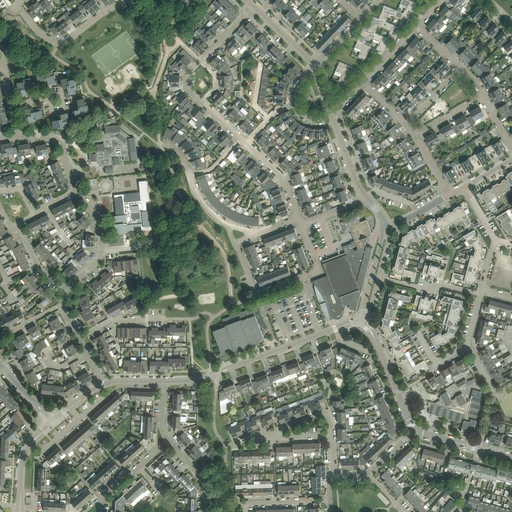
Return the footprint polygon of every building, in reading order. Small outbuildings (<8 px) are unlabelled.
[(43,3),(47,8),(52,4),(50,2),(52,0),(51,0),(44,0),(45,1),(43,3)] [(84,11),(86,9),(89,13),(94,9),(89,2),(88,2),(87,0),(80,6),(84,11)] [(97,0),(90,0),(91,1),(89,2),(94,9),(99,6),(95,2),(97,0)] [(215,0),(212,3),(218,9),(227,0),(226,0),(215,0)] [(227,0),(218,9),(219,9),(223,13),(225,10),(231,4),(227,0)] [(283,1),(284,0),(276,0),(272,5),(276,8),(282,2),(283,1)] [(283,8),(286,10),(290,5),(292,4),(288,1),(287,0),(284,0),(283,1),(282,2),(276,8),(280,12),(283,8)] [(321,6),(323,8),(330,1),(329,0),(322,0),(322,1),(320,0),(318,0),(314,5),(317,8),(318,8),(321,6)] [(365,4),(360,0),(351,0),(350,1),(355,7),(357,4),(361,8),(365,4)] [(398,9),(397,11),(410,16),(416,2),(416,3),(409,0),(401,0),(401,3),(408,6),(406,11),(404,10),(403,13),(400,12),(401,10),(399,9),(398,9)] [(464,6),(456,0),(452,0),(451,2),(455,6),(453,8),(459,14),(461,12),(461,11),(463,9),(462,8),(464,6)] [(47,8),(43,3),(40,5),(37,1),(33,4),(38,11),(40,10),(42,12),(47,8)] [(330,1),(323,8),(325,10),(323,12),(327,16),(332,10),(330,8),(335,3),(332,1),(331,2),(330,1)] [(33,19),(35,21),(36,21),(39,19),(39,18),(37,16),(38,15),(36,13),(38,11),(33,4),(28,8),(31,12),(29,14),(33,19)] [(235,8),(231,4),(225,10),(223,13),(226,16),(227,16),(235,8)] [(296,11),(293,8),(290,5),(286,10),(288,12),(284,16),(288,20),(296,11)] [(397,11),(393,9),(385,5),(380,16),(379,19),(386,22),(386,21),(387,19),(386,18),(388,13),(395,16),(397,11)] [(81,13),(84,11),(80,6),(75,10),(77,12),(74,13),(80,20),(85,17),(81,13)] [(447,6),(443,10),(451,18),(453,20),(457,16),(459,14),(453,8),(451,10),(447,6)] [(235,8),(227,16),(231,19),(230,20),(232,23),(237,17),(235,15),(239,11),(235,8)] [(478,22),(481,19),(478,17),(482,12),(478,9),(471,16),(475,20),(474,21),(476,23),(478,22)] [(451,18),(443,10),(439,14),(441,16),(439,18),(443,22),(445,24),(449,20),(451,18)] [(296,24),(302,17),(303,16),(301,14),(299,15),(296,12),(296,11),(288,20),(292,23),(294,22),(296,24)] [(405,30),(405,29),(410,16),(397,11),(395,16),(402,19),(400,24),(399,23),(398,26),(398,27),(400,27),(400,28),(401,28),(405,30)] [(75,24),(80,20),(74,13),(72,15),(71,13),(66,17),(70,22),(72,20),(75,24)] [(339,15),(348,24),(351,20),(345,14),(343,16),(340,14),(339,15)] [(348,24),(339,15),(339,16),(337,17),(340,19),(337,22),(344,28),(348,24)] [(374,16),(369,27),(368,30),(375,33),(377,30),(375,29),(377,24),(385,27),(387,22),(386,22),(379,19),(374,17),(374,16)] [(483,17),(481,19),(478,22),(483,28),(480,31),(483,33),(489,27),(487,24),(491,20),(487,16),(485,18),(483,17)] [(67,24),(70,22),(66,17),(61,21),(63,23),(60,24),(66,31),(71,28),(67,24)] [(309,23),(302,17),(296,24),(298,26),(296,28),(300,31),(309,23)] [(437,20),(435,18),(431,22),(439,30),(445,24),(443,22),(439,18),(437,20)] [(334,25),(340,32),(344,28),(337,22),(335,19),(334,21),(336,23),(334,25)] [(245,35),(248,31),(254,26),(250,22),(247,24),(245,22),(240,28),(242,30),(242,32),(245,35)] [(389,39),(391,40),(394,41),(400,28),(400,27),(398,27),(396,26),(393,25),(392,24),(387,22),(385,27),(392,30),(389,35),(388,35),(387,38),(389,39)] [(429,28),(427,30),(433,36),(439,30),(431,22),(427,26),(429,28)] [(208,25),(206,27),(215,36),(219,32),(217,31),(219,28),(215,25),(213,23),(210,27),(208,25)] [(313,25),(313,26),(309,23),(300,31),(304,35),(308,31),(310,33),(316,27),(313,25)] [(57,24),(52,28),(50,29),(54,35),(58,31),(61,35),(66,31),(60,24),(58,26),(57,24)] [(497,34),(495,32),(499,28),(495,24),(488,32),(490,34),(489,35),(493,39),(497,34)] [(328,27),(336,35),(340,32),(334,25),(331,28),(329,26),(328,27)] [(245,35),(247,36),(251,40),(256,35),(254,33),(258,29),(254,26),(248,31),(245,35)] [(215,36),(206,27),(203,30),(200,34),(205,38),(207,36),(211,40),(215,36)] [(326,33),(333,39),(336,35),(328,27),(326,29),(328,31),(326,33)] [(363,28),(359,38),(357,41),(365,44),(366,41),(365,41),(367,36),(374,39),(376,33),(375,33),(368,30),(363,28),(363,27),(363,28)] [(451,48),(457,41),(456,40),(457,38),(454,36),(456,34),(454,32),(448,38),(450,40),(446,44),(448,46),(449,46),(451,48)] [(496,44),(500,48),(505,42),(503,40),(507,36),(503,32),(496,39),(498,42),(496,44)] [(254,42),(258,45),(261,43),(260,43),(266,37),(262,33),(258,37),(256,35),(251,40),(251,41),(253,43),(254,42)] [(329,43),(333,39),(326,33),(324,36),(322,33),(320,35),(322,37),(329,43)] [(378,46),(376,49),(383,52),(389,39),(387,38),(381,35),(376,33),(374,39),(381,42),(379,46),(378,46)] [(200,34),(197,37),(194,40),(203,49),(207,45),(203,40),(205,38),(200,34)] [(260,43),(261,43),(258,45),(262,49),(260,51),(261,51),(263,53),(268,47),(266,45),(270,41),(266,37),(260,43)] [(316,39),(325,47),(329,43),(322,37),(320,40),(318,37),(316,39)] [(417,37),(413,41),(422,49),(428,43),(423,39),(421,41),(417,37)] [(230,42),(236,49),(239,52),(242,49),(242,48),(245,46),(240,41),(238,43),(234,39),(230,42)] [(325,47),(316,39),(315,40),(317,43),(315,45),(321,51),(325,47)] [(203,49),(194,40),(195,41),(193,43),(189,47),(193,50),(195,48),(199,53),(203,49)] [(452,50),(454,52),(459,47),(461,49),(465,45),(463,42),(460,40),(458,42),(457,41),(451,48),(453,50),(452,50)] [(365,60),(370,47),(371,47),(365,44),(357,41),(355,46),(362,49),(360,54),(359,54),(358,57),(365,60)] [(411,51),(414,54),(416,51),(415,51),(417,49),(420,51),(422,49),(413,41),(409,45),(413,49),(411,51)] [(230,42),(226,46),(231,51),(229,52),(231,54),(236,49),(230,42)] [(271,57),(273,55),(278,49),(274,45),(270,49),(268,47),(263,53),(265,55),(267,54),(271,57)] [(464,59),(473,49),(469,46),(468,47),(465,45),(461,49),(463,51),(459,55),(461,57),(462,57),(464,59)] [(182,55),(183,57),(181,59),(188,65),(191,61),(186,56),(189,53),(184,49),(181,52),(183,54),(182,55)] [(278,49),(273,55),(271,57),(270,57),(274,61),(277,59),(282,53),(278,49)] [(401,53),(407,59),(411,55),(405,49),(401,53)] [(471,59),(473,61),(479,55),(473,49),(464,59),(465,61),(467,63),(471,59)] [(401,61),(399,63),(402,66),(404,64),(404,63),(405,61),(408,64),(410,62),(407,59),(401,53),(398,57),(401,61)] [(210,63),(214,67),(221,60),(215,54),(213,55),(215,57),(210,63)] [(414,54),(412,56),(419,63),(421,60),(414,54)] [(480,54),(479,55),(473,61),(475,63),(472,67),(474,69),(476,70),(482,64),(481,63),(481,62),(479,60),(480,58),(482,57),(480,54)] [(214,67),(218,71),(222,67),(222,66),(224,68),(225,71),(230,68),(229,65),(225,56),(221,60),(214,67)] [(188,65),(181,59),(179,58),(177,61),(173,64),(174,65),(176,67),(179,64),(184,69),(187,66),(188,65)] [(443,58),(439,62),(437,64),(446,73),(450,69),(446,65),(448,63),(443,58)] [(346,84),(352,70),(351,70),(345,67),(346,64),(348,65),(340,61),(336,70),(343,73),(341,78),(340,78),(339,81),(346,84)] [(394,62),(390,66),(398,74),(400,72),(397,69),(399,67),(400,68),(402,66),(399,63),(397,65),(394,62)] [(431,70),(436,75),(438,73),(443,77),(446,73),(437,64),(435,66),(431,70)] [(483,71),(485,73),(490,69),(488,66),(487,67),(484,65),(482,64),(476,70),(478,72),(477,73),(479,75),(483,71)] [(288,69),(296,76),(295,76),(297,74),(297,75),(300,72),(295,65),(295,66),(291,68),(290,67),(288,69)] [(390,66),(386,70),(390,73),(388,76),(392,80),(394,78),(396,75),(398,74),(390,66)] [(47,83),(48,84),(54,82),(53,75),(51,75),(50,69),(43,70),(43,72),(37,74),(38,81),(34,82),(35,84),(45,82),(45,84),(47,83)] [(288,69),(289,70),(286,74),(285,73),(284,75),(292,81),(292,80),(293,78),(293,79),(296,76),(288,69)] [(485,83),(493,78),(492,77),(493,76),(494,75),(492,72),(490,69),(485,73),(486,76),(482,78),(483,81),(484,81),(485,83)] [(428,79),(435,85),(439,81),(434,77),(436,75),(431,70),(429,72),(425,76),(428,79)] [(226,73),(226,75),(221,75),(221,81),(230,81),(234,81),(234,75),(232,71),(226,73)] [(169,72),(169,76),(171,76),(171,81),(180,81),(180,75),(173,76),(173,72),(169,72)] [(382,74),(378,78),(386,86),(389,82),(392,84),(394,82),(388,76),(386,78),(382,74)] [(290,84),(292,81),(284,75),(285,76),(282,80),(281,79),(280,82),(289,86),(289,85),(290,83),(290,84)] [(492,85),(494,88),(499,84),(498,82),(495,77),(493,78),(485,83),(486,85),(487,88),(492,85)] [(31,85),(30,78),(23,79),(23,81),(17,83),(18,90),(20,90),(21,96),(29,95),(29,98),(32,97),(30,88),(31,87),(31,85)] [(68,94),(75,93),(74,86),(76,86),(75,79),(68,80),(68,78),(60,79),(62,86),(63,89),(64,88),(66,98),(69,98),(68,94)] [(384,87),(386,86),(378,78),(374,82),(377,85),(375,87),(378,90),(382,85),(384,87)] [(424,87),(426,85),(431,89),(435,85),(428,79),(426,81),(423,78),(419,82),(424,87)] [(169,86),(169,90),(167,90),(167,96),(174,93),(173,90),(173,86),(180,86),(180,81),(171,81),(171,86),(169,86)] [(221,81),(221,86),(222,86),(225,86),(226,86),(227,88),(225,91),(231,94),(232,91),(230,90),(230,88),(232,88),(235,88),(234,81),(230,81),(221,81)] [(289,86),(280,82),(281,83),(280,87),(278,87),(278,89),(288,91),(287,91),(287,89),(288,89),(289,86)] [(424,87),(419,82),(413,89),(423,98),(427,94),(422,89),(424,87)] [(494,98),(502,93),(503,92),(501,87),(499,84),(494,88),(495,90),(490,93),(492,96),(492,95),(494,98)] [(423,98),(413,89),(411,91),(410,93),(408,95),(413,99),(415,97),(419,102),(423,98)] [(226,98),(223,95),(219,91),(215,95),(222,102),(226,98)] [(361,96),(369,105),(371,103),(368,101),(371,98),(364,92),(361,96)] [(176,101),(179,104),(187,97),(186,96),(183,93),(178,98),(176,96),(172,100),(174,103),(176,101)] [(501,100),(502,102),(508,99),(506,96),(505,97),(503,94),(502,94),(502,93),(494,98),(495,100),(494,100),(496,103),(501,100)] [(215,95),(211,99),(220,108),(221,108),(224,104),(222,102),(215,95)] [(404,103),(411,110),(415,106),(411,102),(413,99),(408,95),(405,97),(402,101),(404,103)] [(361,96),(357,100),(363,106),(365,104),(368,106),(369,105),(361,96)] [(75,117),(82,115),(82,113),(89,112),(88,107),(87,105),(85,105),(84,98),(77,100),(76,97),(73,97),(75,107),(74,107),(74,110),(75,117)] [(187,97),(179,104),(178,106),(184,112),(188,107),(186,105),(191,101),(187,97)] [(500,110),(501,113),(509,108),(508,106),(509,106),(507,103),(511,101),(509,98),(508,99),(502,102),(504,105),(498,108),(499,111),(500,110)] [(353,104),(359,110),(362,108),(364,110),(366,109),(363,106),(357,100),(353,104)] [(400,103),(396,107),(401,112),(403,110),(407,114),(411,110),(404,103),(402,105),(400,103)] [(232,119),(240,110),(234,104),(232,107),(230,109),(232,111),(228,115),(232,119)] [(353,104),(349,108),(358,117),(360,115),(357,113),(359,110),(353,104)] [(192,111),(190,109),(185,113),(192,119),(201,110),(200,109),(197,106),(192,111)] [(489,116),(485,109),(482,111),(480,106),(477,108),(475,110),(480,118),(479,118),(481,121),(489,116)] [(40,111),(43,110),(43,107),(33,109),(33,108),(30,108),(23,109),(25,116),(27,116),(28,123),(35,121),(35,119),(41,118),(40,111)] [(358,117),(349,108),(345,112),(352,118),(354,116),(357,118),(358,117)] [(509,108),(501,113),(503,115),(502,115),(504,118),(508,115),(510,118),(511,116),(511,108),(510,110),(509,108)] [(201,110),(192,119),(196,123),(195,125),(197,127),(203,121),(200,118),(204,113),(201,110)] [(246,115),(240,110),(232,119),(235,122),(240,118),(242,120),(246,115)] [(372,117),(378,123),(387,114),(383,110),(379,114),(377,112),(372,117)] [(472,110),(470,112),(473,117),(470,118),(473,124),(476,122),(475,121),(479,119),(478,118),(479,118),(480,118),(475,110),(473,111),(472,110)] [(289,111),(281,115),(282,117),(281,117),(284,122),(285,122),(285,121),(293,116),(291,113),(290,113),(289,111)] [(67,113),(60,114),(60,115),(58,115),(58,117),(46,119),(47,121),(52,121),(53,128),(60,126),(60,128),(67,127),(66,120),(68,120),(67,113)] [(391,118),(387,114),(378,123),(382,127),(381,128),(383,130),(389,126),(386,123),(391,118)] [(239,126),(243,130),(252,121),(246,115),(242,120),(244,122),(239,126)] [(460,118),(467,129),(467,130),(472,127),(474,131),(477,129),(473,124),(470,118),(468,120),(465,115),(462,116),(463,117),(460,118)] [(285,122),(286,123),(285,125),(288,128),(297,120),(294,117),(293,118),(292,116),(293,116),(285,121),(285,122)] [(458,119),(455,120),(458,125),(456,127),(459,132),(461,131),(462,132),(467,129),(460,118),(458,119)] [(206,124),(203,121),(197,127),(200,129),(204,125),(208,129),(214,123),(214,122),(213,122),(210,119),(206,124)] [(295,132),(296,131),(301,124),(298,122),(296,121),(297,120),(288,128),(290,130),(295,133),(295,132)] [(258,126),(254,123),(252,121),(243,130),(247,134),(250,130),(252,132),(258,126)] [(215,123),(214,123),(208,129),(207,130),(209,132),(210,135),(213,138),(216,134),(213,131),(218,126),(215,123)] [(448,125),(446,127),(450,135),(455,132),(456,134),(459,132),(456,127),(453,128),(450,123),(448,125)] [(296,131),(295,132),(298,133),(299,132),(303,134),(306,127),(306,126),(303,125),(301,124),(296,131)] [(388,130),(391,135),(399,129),(395,124),(390,128),(389,126),(383,130),(385,133),(388,130)] [(105,168),(105,174),(110,173),(113,173),(113,168),(115,164),(120,164),(119,157),(121,157),(121,155),(123,155),(124,161),(137,159),(134,137),(131,138),(120,128),(119,125),(105,127),(105,131),(101,131),(102,138),(103,138),(103,141),(103,144),(96,145),(96,146),(91,154),(89,154),(90,161),(95,161),(105,168)] [(171,137),(174,139),(178,133),(180,130),(174,126),(172,130),(167,128),(164,137),(168,139),(169,136),(171,137)] [(306,127),(303,134),(302,135),(305,136),(305,135),(310,136),(310,138),(312,128),(308,127),(308,128),(306,127)] [(449,136),(450,135),(446,127),(443,128),(441,129),(443,134),(441,135),(444,141),(447,139),(446,138),(449,136)] [(392,145),(394,144),(399,139),(397,137),(402,133),(399,129),(391,135),(386,138),(392,145)] [(260,138),(257,142),(261,145),(270,136),(267,134),(264,130),(258,136),(260,138)] [(361,137),(362,139),(368,137),(367,134),(365,130),(362,131),(354,134),(356,139),(361,137)] [(221,142),(222,142),(228,136),(227,135),(224,132),(219,137),(216,134),(213,138),(220,144),(221,142)] [(433,134),(431,135),(436,143),(437,142),(438,144),(441,142),(444,141),(441,135),(438,137),(436,132),(433,133),(433,134)] [(182,136),(178,133),(174,139),(172,141),(176,144),(178,141),(180,143),(182,145),(187,140),(189,137),(184,133),(182,136)] [(434,144),(436,143),(431,135),(429,137),(428,136),(426,138),(429,142),(426,144),(430,151),(433,149),(431,147),(434,145),(434,144)] [(228,136),(222,142),(225,146),(231,140),(228,136)] [(276,141),(270,136),(261,145),(264,149),(269,144),(271,146),(276,141)] [(368,137),(362,139),(363,142),(358,144),(359,149),(370,145),(371,144),(369,139),(368,137)] [(399,150),(400,150),(409,142),(406,138),(401,142),(399,139),(394,144),(396,146),(399,150)] [(500,141),(497,143),(502,151),(506,149),(503,145),(505,144),(502,139),(500,140),(500,141)] [(194,141),(193,141),(190,143),(187,140),(182,145),(180,147),(183,150),(185,148),(187,150),(189,152),(195,148),(198,146),(194,141)] [(268,153),(272,156),(281,147),(276,141),(271,146),(273,148),(268,153)] [(402,155),(404,157),(409,153),(408,150),(413,147),(409,142),(400,150),(401,152),(400,152),(402,155)] [(14,154),(16,154),(15,147),(12,148),(11,143),(6,144),(7,152),(13,151),(14,154)] [(29,143),(23,144),(26,155),(26,156),(31,155),(34,154),(34,157),(33,148),(30,149),(29,143)] [(327,144),(324,146),(323,143),(320,144),(318,145),(314,146),(317,154),(329,149),(327,144)] [(498,154),(502,151),(497,143),(493,145),(493,144),(488,147),(491,152),(495,150),(498,154)] [(20,157),(20,156),(26,155),(23,144),(18,145),(18,147),(15,147),(16,154),(17,157),(20,157)] [(46,144),(41,145),(42,153),(48,152),(48,154),(51,153),(50,147),(47,147),(46,144)] [(43,155),(42,153),(41,145),(35,146),(35,147),(33,148),(34,157),(36,162),(39,162),(37,156),(43,155)] [(223,155),(230,147),(228,145),(220,152),(223,155)] [(365,152),(366,155),(374,152),(377,151),(376,148),(372,150),(370,145),(359,149),(361,154),(365,152)] [(280,155),(282,157),(284,155),(287,152),(281,147),(272,156),(276,160),(280,155)] [(491,152),(488,147),(484,149),(484,150),(481,152),(486,160),(490,158),(487,154),(491,152)] [(201,150),(197,152),(195,148),(189,152),(187,154),(189,158),(191,156),(193,158),(194,161),(200,158),(201,158),(204,157),(201,150)] [(233,151),(230,154),(236,160),(244,152),(240,148),(235,153),(233,151)] [(331,154),(329,149),(317,154),(320,162),(329,158),(328,156),(331,154)] [(280,164),(284,167),(290,161),(293,158),(289,155),(289,154),(288,154),(290,152),(288,151),(287,153),(287,152),(284,155),(282,157),(284,159),(280,164)] [(244,152),(236,160),(242,166),(245,163),(243,161),(248,155),(244,152)] [(365,164),(376,160),(377,159),(374,152),(366,155),(367,158),(363,159),(365,164)] [(406,159),(409,164),(421,157),(418,152),(412,156),(409,153),(404,157),(406,159)] [(477,153),(473,156),(476,161),(479,159),(482,163),(486,160),(481,152),(477,154),(477,153)] [(465,161),(470,170),(474,167),(472,163),(476,161),(473,156),(468,158),(469,159),(465,161)] [(424,162),(421,157),(409,164),(410,164),(414,171),(420,167),(418,165),(424,162)] [(206,161),(205,162),(202,162),(201,158),(200,158),(194,161),(192,162),(194,166),(196,165),(197,167),(198,171),(208,168),(206,161)] [(292,170),(294,169),(299,164),(293,158),(290,161),(284,167),(288,171),(291,168),(292,170)] [(327,167),(335,164),(333,160),(330,161),(329,158),(320,162),(318,163),(318,165),(321,164),(323,169),(324,169),(327,167)] [(470,170),(465,161),(461,163),(460,163),(458,159),(454,161),(455,161),(457,165),(460,170),(464,168),(466,172),(470,170)] [(247,173),(250,170),(256,163),(253,160),(247,165),(245,163),(242,166),(245,169),(244,170),(247,173)] [(371,170),(377,168),(376,165),(378,165),(376,160),(365,164),(367,169),(370,168),(371,170)] [(49,169),(50,171),(60,166),(58,161),(50,165),(52,168),(49,169)] [(460,170),(457,165),(455,161),(450,164),(451,167),(448,168),(449,170),(454,179),(458,177),(456,172),(460,170)] [(251,176),(254,179),(258,174),(255,172),(260,167),(256,163),(250,170),(252,172),(252,173),(251,176)] [(328,173),(329,175),(334,173),(333,171),(337,169),(335,164),(327,167),(329,172),(328,173)] [(63,171),(60,166),(50,171),(51,173),(53,171),(55,174),(61,171),(62,171),(63,171)] [(291,176),(293,181),(305,176),(302,168),(296,171),(297,173),(291,176)] [(445,172),(443,173),(446,178),(448,177),(450,181),(454,179),(449,170),(446,172),(445,172)] [(55,174),(54,175),(55,178),(52,179),(53,181),(64,176),(62,171),(61,171),(55,174)] [(260,177),(258,174),(254,179),(256,181),(259,185),(262,182),(269,175),(265,171),(260,177)] [(23,183),(26,178),(25,178),(25,177),(24,177),(24,173),(14,175),(15,183),(21,182),(23,183)] [(339,175),(337,175),(336,173),(335,174),(334,173),(329,175),(324,177),(325,180),(331,178),(333,183),(341,180),(339,175)] [(199,180),(201,184),(208,182),(215,179),(214,176),(211,177),(210,174),(205,175),(196,177),(197,181),(199,180)] [(380,179),(377,185),(382,187),(382,188),(383,188),(386,179),(382,178),(383,174),(381,174),(380,177),(380,179)] [(262,182),(265,184),(264,184),(263,188),(265,190),(271,186),(268,184),(273,179),(269,175),(262,182)] [(380,179),(378,178),(376,175),(370,177),(373,183),(377,185),(380,179)] [(66,181),(64,176),(53,181),(54,183),(57,182),(59,185),(66,181)] [(302,186),(304,185),(308,184),(305,176),(293,181),(295,185),(301,183),(302,186)] [(427,180),(425,181),(429,189),(433,186),(427,176),(425,177),(427,180)] [(34,180),(31,181),(26,178),(23,183),(26,185),(24,186),(27,191),(35,187),(37,186),(36,183),(35,181),(34,180)] [(388,190),(393,192),(397,180),(395,179),(394,183),(391,182),(388,190)] [(502,181),(503,182),(501,183),(506,191),(507,191),(510,189),(509,186),(505,179),(502,181)] [(125,233),(152,230),(149,210),(147,210),(146,201),(150,201),(147,180),(138,181),(140,192),(114,195),(116,213),(117,213),(117,215),(116,215),(116,216),(114,216),(115,224),(113,224),(113,227),(114,235),(118,234),(118,237),(114,237),(115,246),(125,245),(123,234),(125,234),(125,233)] [(343,184),(341,180),(333,183),(335,187),(334,188),(335,190),(340,188),(339,186),(343,184)] [(399,181),(397,180),(393,192),(398,193),(401,185),(398,184),(399,181)] [(424,192),(429,189),(425,181),(421,183),(420,180),(418,181),(424,192)] [(69,186),(66,181),(59,185),(60,188),(57,189),(58,191),(69,186)] [(414,187),(415,189),(419,195),(424,192),(418,181),(416,182),(417,185),(414,187)] [(216,182),(213,183),(209,185),(208,182),(201,184),(199,185),(201,189),(202,188),(204,192),(211,189),(217,185),(216,182)] [(403,194),(406,186),(407,184),(405,183),(404,186),(401,185),(398,193),(403,195),(403,194)] [(497,183),(495,184),(501,194),(506,191),(501,183),(499,184),(498,183),(497,183)] [(406,186),(403,194),(409,196),(411,190),(413,185),(410,184),(409,187),(406,186)] [(496,197),(501,194),(495,184),(492,186),(493,187),(491,189),(496,197)] [(38,185),(37,186),(35,187),(27,191),(29,196),(37,192),(36,189),(39,188),(38,185)] [(299,196),(307,192),(304,185),(302,186),(297,188),(298,188),(299,190),(297,191),(299,196)] [(268,193),(269,197),(281,193),(279,187),(273,190),(272,187),(271,186),(265,190),(268,193)] [(209,199),(215,195),(221,190),(219,188),(212,192),(211,189),(204,192),(203,193),(205,196),(206,195),(209,199)] [(344,190),(341,191),(340,188),(335,190),(332,191),(334,196),(338,195),(338,198),(346,195),(344,190)] [(486,190),(492,200),(493,202),(498,200),(496,197),(491,189),(490,190),(489,188),(488,189),(486,190)] [(413,198),(419,195),(415,189),(413,190),(412,190),(411,190),(409,196),(413,198)] [(492,200),(486,190),(483,192),(484,193),(482,194),(487,202),(492,200)] [(39,197),(37,192),(29,196),(32,201),(36,198),(38,201),(44,198),(42,195),(39,197)] [(310,196),(309,197),(307,192),(299,196),(300,201),(306,198),(307,201),(313,199),(310,196)] [(223,193),(221,194),(217,198),(215,195),(209,199),(207,200),(210,203),(211,202),(214,205),(220,200),(223,197),(225,195),(223,193)] [(281,193),(269,197),(272,205),(278,203),(277,200),(283,198),(281,193)] [(225,200),(223,197),(220,200),(214,205),(213,206),(216,209),(217,208),(220,211),(230,200),(229,200),(230,200),(227,198),(225,200)] [(302,206),(304,211),(316,206),(314,202),(313,199),(307,201),(308,204),(302,206)] [(71,200),(66,202),(71,213),(73,212),(72,209),(75,208),(71,200)] [(232,202),(230,200),(220,211),(219,212),(222,215),(224,213),(227,215),(231,210),(235,203),(232,202)] [(492,211),(494,210),(496,214),(499,212),(497,209),(493,202),(492,200),(487,202),(492,211)] [(69,214),(71,213),(66,202),(61,205),(65,212),(68,211),(69,214)] [(278,203),(272,205),(273,209),(277,209),(278,209),(279,212),(287,209),(285,203),(279,206),(278,203)] [(61,205),(56,207),(62,218),(64,217),(62,214),(65,212),(61,205)] [(234,219),(238,213),(241,206),(238,205),(234,211),(231,210),(227,215),(226,217),(230,219),(231,218),(234,219)] [(319,214),(317,209),(316,206),(304,211),(306,216),(312,213),(313,216),(319,214)] [(458,206),(456,207),(462,217),(467,214),(462,206),(460,207),(459,206),(458,206)] [(51,210),(55,217),(58,216),(60,219),(61,218),(62,218),(56,207),(51,210)] [(245,215),(246,211),(247,208),(244,207),(241,214),(238,213),(234,219),(234,221),(237,223),(238,221),(242,222),(245,215)] [(452,211),(457,220),(462,217),(456,207),(453,209),(454,210),(452,211)] [(249,212),(246,211),(245,215),(242,222),(242,224),(246,225),(246,223),(250,224),(252,217),(253,210),(250,209),(249,212)] [(279,212),(280,214),(276,216),(278,221),(284,219),(283,216),(289,214),(287,209),(279,212)] [(511,213),(509,209),(506,211),(497,216),(498,219),(500,219),(501,220),(509,216),(511,213)] [(451,212),(450,211),(447,213),(453,223),(457,220),(452,211),(451,212)] [(444,214),(445,216),(443,217),(448,225),(453,223),(447,213),(444,214)] [(78,227),(81,225),(87,219),(83,215),(82,216),(80,214),(72,221),(78,227)] [(252,217),(250,224),(250,226),(254,227),(254,225),(259,225),(259,224),(263,223),(260,214),(256,214),(255,218),(252,217)] [(467,214),(462,217),(467,227),(470,226),(469,224),(472,223),(467,214)] [(47,215),(42,217),(48,227),(49,227),(48,224),(51,222),(47,215)] [(354,217),(341,222),(345,233),(351,231),(352,233),(352,234),(355,240),(355,242),(358,249),(367,246),(365,242),(366,240),(367,239),(367,238),(368,236),(372,235),(372,234),(371,233),(366,219),(360,222),(358,216),(354,217)] [(510,222),(511,220),(509,216),(501,220),(502,222),(501,223),(501,224),(502,226),(510,222)] [(44,226),(46,228),(48,227),(42,217),(37,219),(41,227),(44,226)] [(440,217),(437,218),(440,223),(442,226),(443,228),(448,225),(443,217),(441,218),(440,217)] [(435,229),(440,227),(435,218),(433,219),(432,218),(429,220),(435,229)] [(37,219),(33,222),(38,232),(40,231),(38,228),(41,227),(37,219)] [(91,223),(87,219),(81,225),(85,229),(85,228),(86,231),(92,229),(90,224),(91,223)] [(435,229),(429,220),(426,221),(427,223),(425,224),(430,232),(435,229)] [(510,222),(502,226),(504,229),(505,228),(508,233),(511,228),(511,220),(510,222)] [(36,233),(38,232),(33,222),(28,224),(31,232),(35,230),(36,233)] [(426,235),(430,232),(425,224),(423,225),(423,224),(422,224),(420,225),(426,235)] [(417,227),(418,228),(416,229),(421,238),(426,235),(420,225),(417,227)] [(295,228),(290,230),(294,241),(296,240),(295,237),(298,236),(295,228)] [(86,234),(86,240),(95,240),(95,235),(94,235),(92,229),(86,231),(87,234),(86,234)] [(414,230),(413,229),(410,231),(415,238),(414,238),(416,241),(421,238),(416,229),(414,230)] [(285,232),(288,240),(291,239),(292,242),(294,241),(290,230),(285,232)] [(476,235),(474,233),(476,233),(474,230),(464,235),(467,240),(476,235)] [(408,234),(403,237),(409,241),(414,238),(415,238),(410,231),(408,232),(408,234)] [(285,232),(279,234),(284,245),(286,244),(285,241),(288,240),(285,232)] [(279,234),(274,235),(277,244),(281,243),(282,246),(284,245),(279,234)] [(4,239),(7,243),(7,244),(14,240),(13,237),(12,237),(11,235),(4,239)] [(274,235),(269,237),(274,249),(276,248),(274,245),(277,244),(274,235)] [(476,235),(467,240),(470,245),(472,244),(472,243),(480,239),(478,236),(477,237),(476,235)] [(264,239),(267,248),(270,246),(272,249),(274,249),(269,237),(264,239)] [(400,243),(399,246),(410,248),(407,248),(409,241),(403,237),(401,243),(400,242),(400,243)] [(476,249),(483,248),(480,243),(481,242),(481,241),(480,239),(472,243),(472,244),(476,249)] [(14,240),(7,244),(10,250),(12,249),(16,246),(15,245),(16,244),(14,240)] [(34,248),(38,252),(44,246),(42,244),(44,242),(43,240),(38,244),(34,248)] [(85,248),(91,251),(93,246),(94,246),(95,240),(86,240),(86,245),(85,248)] [(328,275),(312,281),(314,287),(316,286),(318,286),(323,294),(324,296),(323,297),(323,298),(323,299),(323,300),(324,301),(325,301),(326,301),(327,301),(329,307),(330,313),(332,319),(330,319),(329,319),(329,320),(331,319),(334,318),(336,319),(338,319),(340,318),(342,316),(343,314),(346,304),(351,303),(349,308),(350,308),(357,305),(358,305),(359,300),(360,296),(362,290),(365,277),(373,248),(372,248),(368,246),(367,246),(358,249),(355,242),(351,243),(343,246),(345,252),(328,259),(323,261),(328,275)] [(246,247),(248,252),(259,248),(258,246),(255,247),(254,244),(246,247)] [(16,246),(12,249),(15,254),(21,251),(20,249),(21,249),(19,245),(16,246)] [(38,252),(41,256),(50,248),(49,246),(46,249),(44,246),(38,252)] [(302,246),(294,250),(295,253),(292,254),(292,256),(304,252),(302,246)] [(400,248),(399,251),(409,254),(410,248),(399,246),(398,248),(400,248)] [(83,247),(78,252),(85,261),(89,257),(88,256),(91,251),(85,248),(83,247)] [(50,248),(41,256),(45,260),(51,254),(49,252),(52,249),(50,248)] [(259,248),(248,252),(250,258),(258,254),(257,251),(260,250),(259,248)] [(483,255),(482,254),(483,248),(476,249),(474,256),(482,258),(483,255)] [(22,252),(21,251),(15,254),(17,260),(25,256),(23,252),(22,252)] [(75,258),(75,259),(72,256),(71,257),(78,265),(80,263),(81,264),(85,261),(78,252),(77,252),(79,254),(75,258)] [(306,257),(304,252),(292,256),(293,258),(296,257),(297,260),(306,257)] [(54,257),(51,254),(45,260),(49,264),(57,256),(56,254),(54,257)] [(250,258),(252,263),(263,258),(262,256),(259,257),(258,254),(250,258)] [(27,259),(25,256),(17,260),(20,265),(26,262),(26,260),(27,259)] [(59,257),(57,256),(49,264),(52,268),(59,262),(57,260),(59,257)] [(397,259),(396,262),(406,264),(407,259),(396,256),(396,258),(397,259)] [(72,263),(70,265),(68,263),(66,265),(74,273),(78,270),(76,267),(78,265),(71,257),(69,259),(72,262),(71,262),(72,263)] [(308,262),(306,257),(297,260),(299,263),(296,264),(296,266),(308,262)] [(263,258),(252,263),(254,268),(262,265),(261,262),(264,260),(263,258)] [(468,265),(479,268),(480,265),(479,265),(479,263),(470,260),(468,265)] [(20,265),(20,266),(23,270),(30,267),(28,263),(27,263),(26,262),(20,265)] [(310,267),(308,262),(296,266),(297,268),(300,267),(301,270),(310,267)] [(281,265),(286,276),(291,274),(288,266),(285,267),(283,264),(281,265)] [(424,269),(422,274),(428,275),(428,274),(438,276),(437,278),(442,279),(445,270),(440,269),(440,267),(430,264),(430,266),(425,265),(424,269)] [(74,273),(66,265),(68,267),(64,271),(62,273),(66,278),(69,276),(70,277),(74,273)] [(281,278),(286,276),(281,265),(279,265),(281,268),(278,270),(281,278)] [(404,274),(405,270),(394,267),(393,270),(394,270),(394,272),(403,275),(403,274),(404,274)] [(264,275),(263,272),(262,268),(260,269),(260,271),(261,271),(261,272),(265,284),(271,282),(267,273),(264,275)] [(271,282),(276,280),(271,268),(269,269),(270,272),(267,273),(271,282)] [(276,280),(281,278),(278,270),(275,271),(273,268),(271,268),(276,280)] [(405,269),(405,270),(404,274),(405,274),(405,275),(412,277),(411,281),(414,281),(417,272),(405,269)] [(466,276),(477,279),(478,276),(476,275),(477,273),(467,271),(464,270),(463,275),(466,276)] [(105,271),(103,273),(109,281),(114,276),(112,275),(109,271),(107,273),(105,271)] [(259,273),(260,276),(257,277),(260,286),(265,284),(261,272),(259,273)] [(100,280),(105,285),(109,281),(103,273),(100,276),(102,278),(100,280)] [(466,276),(463,275),(454,273),(451,281),(455,282),(456,279),(463,281),(463,280),(465,280),(466,276)] [(22,279),(26,283),(32,277),(31,275),(29,277),(27,274),(22,279)] [(34,279),(32,277),(26,283),(30,288),(35,283),(33,280),(34,279)] [(96,279),(94,282),(100,289),(105,285),(100,280),(98,281),(96,279)] [(91,288),(94,291),(96,293),(100,289),(94,282),(91,284),(93,286),(91,288)] [(38,286),(35,283),(30,288),(34,292),(35,291),(41,286),(39,284),(38,286)] [(43,289),(41,286),(35,291),(39,296),(46,290),(44,288),(43,289)] [(39,296),(43,300),(48,296),(49,295),(46,292),(47,291),(46,290),(39,296)] [(399,299),(410,302),(411,299),(410,299),(410,296),(401,294),(399,299)] [(417,294),(416,299),(415,304),(419,305),(419,307),(429,309),(429,308),(434,309),(434,311),(437,300),(432,298),(431,300),(422,297),(422,296),(417,294)] [(80,305),(90,300),(87,295),(77,300),(80,305)] [(52,301),(48,296),(43,300),(38,304),(43,309),(52,301)] [(398,304),(399,299),(389,296),(388,299),(389,300),(389,302),(398,305),(398,304)] [(135,297),(129,300),(134,309),(137,307),(136,305),(138,304),(135,297)] [(454,298),(452,303),(463,306),(464,303),(463,303),(463,301),(454,298)] [(490,312),(492,313),(495,301),(493,300),(493,299),(490,298),(489,305),(486,304),(484,311),(490,312)] [(80,305),(83,310),(92,305),(89,301),(90,300),(80,305)] [(131,311),(134,309),(129,300),(124,303),(123,301),(122,301),(127,310),(130,308),(131,311)] [(495,301),(492,313),(495,314),(498,314),(501,301),(499,300),(498,302),(495,301)] [(122,301),(117,304),(121,310),(123,309),(125,311),(127,310),(122,301)] [(501,311),(504,311),(506,304),(503,303),(503,302),(501,301),(498,314),(500,315),(501,311)] [(119,311),(121,310),(117,304),(112,307),(117,315),(120,314),(119,311)] [(81,312),(84,317),(92,312),(90,307),(92,306),(92,305),(83,310),(81,312)] [(259,305),(237,314),(233,315),(246,350),(260,344),(258,340),(264,338),(262,333),(261,331),(256,317),(260,315),(259,312),(261,311),(259,305)] [(117,315),(112,307),(107,310),(110,316),(113,315),(114,317),(117,315)] [(397,310),(386,307),(385,310),(386,310),(386,313),(395,315),(397,310)] [(24,317),(22,313),(21,311),(18,312),(16,309),(13,310),(19,322),(21,321),(21,319),(24,317)] [(451,309),(450,314),(461,317),(461,314),(460,313),(460,311),(451,309)] [(17,323),(19,322),(13,310),(11,311),(13,315),(10,316),(13,323),(16,321),(17,323)] [(95,316),(92,312),(84,317),(86,322),(96,316),(96,315),(95,316)] [(3,316),(9,327),(11,326),(10,324),(13,323),(10,316),(7,318),(5,314),(3,316)] [(246,350),(233,315),(222,319),(225,326),(213,331),(222,354),(237,348),(239,352),(246,350)] [(261,315),(260,315),(256,317),(261,331),(262,333),(265,332),(265,333),(265,332),(264,329),(267,327),(264,321),(261,315)] [(0,324),(0,325),(2,328),(6,327),(7,328),(9,327),(3,316),(1,317),(2,320),(0,321),(0,324)] [(49,322),(51,326),(59,321),(57,317),(54,319),(53,316),(52,316),(47,319),(46,320),(48,322),(49,322)] [(99,321),(96,316),(86,322),(89,327),(99,321)] [(382,327),(389,326),(391,320),(383,318),(382,320),(384,321),(382,327)] [(458,322),(448,319),(447,324),(450,325),(458,327),(459,324),(457,324),(458,322)] [(480,322),(479,324),(492,328),(493,326),(489,325),(490,321),(482,319),(481,322),(480,322)] [(52,330),(54,333),(60,329),(59,327),(62,325),(59,321),(51,326),(53,330),(52,330)] [(490,333),(491,330),(492,331),(492,328),(479,324),(478,326),(480,327),(479,330),(487,332),(490,333)] [(32,327),(36,335),(40,333),(36,325),(32,327)] [(450,325),(448,332),(454,336),(455,330),(457,330),(457,329),(458,327),(450,325)] [(385,336),(386,336),(393,332),(389,326),(382,327),(385,332),(384,333),(385,336)] [(28,329),(30,334),(32,337),(36,335),(32,327),(28,329)] [(60,329),(54,333),(56,336),(57,335),(59,339),(67,334),(65,330),(61,332),(60,329)] [(387,339),(389,338),(390,340),(398,335),(395,330),(394,331),(393,332),(386,336),(387,339)] [(490,333),(487,332),(479,330),(478,333),(477,332),(476,335),(490,338),(490,336),(489,336),(490,333)] [(436,335),(441,344),(443,343),(444,344),(447,342),(443,335),(442,335),(441,332),(436,335)] [(448,339),(454,336),(448,332),(443,335),(447,342),(449,341),(448,339)] [(24,333),(20,335),(25,343),(29,341),(24,333)] [(57,345),(58,348),(67,343),(66,340),(69,338),(67,334),(59,339),(55,341),(58,345),(57,345)] [(98,341),(99,343),(105,339),(102,334),(94,339),(95,342),(98,341)] [(21,346),(25,343),(20,335),(16,337),(18,340),(14,342),(17,348),(21,346)] [(391,346),(401,340),(398,335),(390,340),(391,342),(389,343),(391,346)] [(441,344),(436,335),(431,338),(437,348),(440,346),(439,345),(441,344)] [(477,344),(479,348),(485,344),(484,344),(484,343),(485,340),(489,341),(490,338),(476,335),(476,337),(477,337),(476,340),(478,341),(477,344)] [(98,347),(100,350),(108,345),(105,339),(99,343),(101,345),(98,347)] [(67,343),(58,348),(59,348),(61,346),(63,349),(64,348),(66,352),(74,348),(72,344),(69,346),(67,343)] [(392,354),(402,348),(400,343),(391,348),(392,350),(391,351),(392,354)] [(489,345),(485,344),(479,348),(480,350),(479,351),(481,354),(480,355),(481,357),(493,350),(491,348),(489,345)] [(108,345),(100,350),(101,352),(99,353),(100,356),(109,351),(106,346),(108,345)] [(331,347),(326,349),(329,357),(336,354),(336,347),(332,349),(331,347)] [(336,347),(336,354),(343,357),(347,349),(342,347),(341,349),(336,347)] [(24,355),(20,348),(14,351),(18,359),(24,355)] [(64,358),(66,361),(75,356),(74,354),(77,352),(74,348),(66,352),(68,356),(64,358)] [(405,353),(402,348),(392,354),(394,357),(396,356),(397,358),(405,353)] [(329,357),(326,349),(321,351),(321,353),(319,354),(322,364),(330,361),(329,357)] [(342,360),(346,362),(345,364),(347,365),(348,364),(348,362),(346,361),(347,359),(348,359),(352,351),(347,349),(343,357),(342,360)] [(494,352),(493,350),(481,357),(482,359),(483,358),(485,361),(491,357),(490,354),(494,352)] [(104,358),(106,360),(112,357),(109,351),(100,356),(102,359),(104,358)] [(357,353),(352,351),(348,359),(347,359),(346,361),(348,362),(348,364),(352,365),(353,362),(357,353)] [(411,362),(413,360),(408,351),(405,353),(411,362)] [(23,366),(33,360),(28,353),(25,355),(26,357),(24,359),(20,361),(23,366)] [(320,363),(317,355),(314,356),(313,353),(308,355),(312,367),(318,365),(317,365),(320,363)] [(361,358),(362,356),(357,353),(353,362),(361,365),(366,360),(361,358)] [(397,361),(398,363),(408,357),(405,353),(397,358),(398,360),(396,360),(397,361)] [(305,362),(302,363),(304,369),(307,368),(307,369),(312,367),(308,355),(303,357),(305,362)] [(186,358),(180,358),(180,368),(183,368),(183,366),(186,366),(186,363),(190,363),(190,356),(186,356),(186,358)] [(105,364),(106,367),(115,362),(112,357),(106,360),(107,363),(105,364)] [(408,357),(398,363),(400,366),(401,365),(402,367),(411,362),(408,357)] [(493,359),(491,357),(485,361),(486,363),(485,364),(486,366),(498,359),(497,357),(493,359)] [(461,371),(462,373),(469,369),(467,365),(465,366),(463,362),(464,361),(463,359),(456,362),(458,364),(461,371)] [(499,361),(498,359),(486,366),(487,368),(489,367),(490,370),(497,366),(495,364),(499,361)] [(30,368),(33,367),(35,365),(33,360),(23,366),(25,371),(30,368)] [(366,360),(361,365),(364,372),(372,369),(370,364),(368,365),(366,360)] [(413,367),(415,370),(417,370),(418,371),(424,367),(426,370),(429,368),(424,360),(413,367)] [(119,370),(117,367),(115,362),(106,367),(108,370),(110,368),(112,371),(115,369),(116,371),(119,370)] [(306,374),(304,369),(302,363),(299,364),(298,362),(293,364),(296,372),(298,377),(306,374)] [(403,369),(402,370),(404,373),(413,367),(411,362),(402,367),(403,369)] [(288,375),(296,372),(293,364),(288,366),(289,368),(286,369),(288,375)] [(450,373),(452,377),(459,374),(459,373),(461,371),(462,373),(461,371),(458,364),(455,366),(454,364),(449,367),(448,365),(446,367),(450,373)] [(498,369),(497,366),(490,370),(492,373),(491,373),(492,375),(503,369),(502,366),(498,369)] [(413,367),(404,373),(405,375),(406,375),(408,376),(416,372),(415,370),(413,367)] [(442,374),(439,376),(442,381),(444,384),(447,383),(445,379),(447,378),(446,376),(450,373),(446,367),(444,368),(445,369),(440,372),(442,374)] [(277,370),(280,378),(288,375),(286,369),(283,370),(283,368),(277,370)] [(364,372),(367,380),(373,378),(372,375),(374,374),(372,369),(364,372)] [(505,371),(503,369),(492,375),(493,377),(494,377),(496,379),(502,375),(501,373),(505,371)] [(29,379),(36,375),(33,370),(30,371),(26,374),(29,379)] [(273,374),(270,375),(273,381),(276,380),(277,383),(281,381),(280,378),(277,370),(272,372),(273,374)] [(88,371),(83,374),(87,381),(92,379),(88,371)] [(87,381),(83,374),(78,377),(82,384),(87,381)] [(266,387),(270,386),(273,392),(276,391),(272,381),(273,381),(270,375),(268,376),(267,374),(261,376),(266,387)] [(34,382),(36,385),(41,382),(39,379),(36,375),(29,379),(31,384),(34,382)] [(427,378),(431,384),(433,388),(438,386),(437,384),(439,383),(441,386),(444,384),(442,381),(439,376),(436,377),(435,375),(430,378),(429,377),(427,378)] [(502,375),(496,379),(497,382),(496,383),(497,385),(509,378),(508,376),(504,378),(502,375)] [(266,387),(261,376),(256,378),(257,380),(255,381),(258,390),(266,387)] [(259,392),(258,390),(255,381),(252,382),(250,377),(245,379),(248,388),(253,386),(256,393),(259,392)] [(373,378),(367,380),(370,388),(379,385),(376,380),(374,381),(373,378)] [(76,379),(71,382),(75,390),(80,387),(76,379)] [(240,391),(248,388),(245,379),(240,381),(241,384),(238,385),(240,391)] [(42,384),(41,382),(36,385),(36,386),(38,389),(41,389),(41,392),(46,393),(47,384),(42,384)] [(64,386),(66,394),(70,392),(75,390),(71,382),(64,386)] [(234,383),(229,385),(232,394),(240,391),(238,385),(235,386),(234,383)] [(222,393),(223,397),(227,396),(228,400),(234,398),(232,394),(229,385),(224,387),(225,390),(222,391),(222,393)] [(379,385),(370,388),(374,396),(376,395),(380,394),(378,391),(381,390),(379,385)] [(65,395),(66,394),(64,386),(58,386),(57,394),(63,395),(63,394),(65,395)] [(429,403),(428,406),(430,407),(428,413),(435,415),(461,422),(462,422),(463,419),(464,419),(461,432),(467,433),(470,434),(473,435),(477,420),(471,418),(471,417),(477,419),(482,399),(480,398),(482,392),(473,389),(471,396),(471,398),(470,401),(469,400),(467,402),(462,393),(455,397),(456,398),(452,400),(447,391),(440,395),(441,397),(439,398),(440,400),(435,403),(429,401),(429,403)] [(173,395),(173,398),(183,399),(183,397),(183,391),(178,390),(178,393),(171,393),(171,395),(173,395)] [(128,393),(127,400),(136,400),(136,391),(131,391),(131,394),(128,393)] [(5,392),(0,396),(0,398),(1,400),(2,399),(4,401),(9,396),(5,392)] [(118,393),(114,397),(122,406),(127,402),(127,400),(128,393),(125,393),(121,396),(118,393)] [(315,397),(313,398),(318,410),(322,408),(322,407),(320,403),(325,401),(323,395),(316,398),(315,397)] [(374,405),(377,404),(385,400),(383,395),(377,398),(376,395),(374,396),(371,397),(370,397),(374,405)] [(13,401),(9,396),(4,401),(6,404),(5,405),(7,407),(13,401)] [(114,397),(110,400),(116,407),(120,403),(114,397)] [(310,400),(305,402),(308,407),(310,406),(312,411),(312,412),(318,410),(313,398),(310,399),(310,400)] [(106,404),(112,410),(112,411),(113,412),(118,409),(116,407),(110,400),(106,404)] [(338,409),(343,408),(344,408),(344,403),(341,403),(341,400),(338,400),(333,400),(333,406),(338,406),(338,409)] [(385,400),(377,404),(378,408),(379,409),(387,405),(385,400)] [(18,405),(13,401),(7,407),(9,408),(10,407),(12,410),(18,405)] [(305,402),(298,405),(302,415),(307,413),(305,408),(308,407),(305,402)] [(106,404),(102,407),(108,414),(112,411),(112,410),(106,404)] [(174,410),(174,412),(182,413),(187,413),(188,413),(189,411),(186,411),(186,404),(182,404),(170,404),(170,406),(172,406),(172,409),(174,410)] [(302,415),(298,405),(290,408),(292,413),(295,412),(296,417),(302,415)] [(389,410),(387,405),(379,409),(378,408),(376,409),(377,411),(379,410),(381,414),(389,410)] [(98,411),(104,418),(108,414),(102,407),(98,411)] [(275,416),(274,414),(273,410),(272,407),(264,410),(265,413),(269,423),(274,421),(272,417),(275,416)] [(290,408),(285,410),(286,412),(283,413),(286,421),(291,419),(289,414),(292,413),(290,408)] [(337,411),(338,417),(346,417),(346,414),(349,414),(349,411),(352,411),(352,408),(349,408),(344,408),(343,408),(343,411),(337,411)] [(389,410),(381,414),(383,418),(383,419),(391,415),(389,410)] [(98,411),(94,415),(100,421),(102,423),(106,420),(104,418),(98,411)] [(279,412),(274,414),(275,416),(276,419),(279,418),(281,423),(286,421),(283,413),(282,411),(279,412)] [(174,416),(172,416),(172,419),(169,419),(169,421),(180,421),(180,416),(181,416),(182,413),(187,413),(182,413),(174,412),(174,416)] [(260,421),(262,420),(264,425),(269,423),(265,413),(259,415),(258,412),(256,413),(257,413),(257,416),(260,421)] [(10,417),(15,422),(16,424),(17,423),(19,426),(23,422),(15,413),(14,414),(10,417)] [(96,425),(100,421),(94,415),(90,418),(93,422),(96,425)] [(383,418),(380,419),(381,421),(380,421),(382,425),(385,424),(393,420),(391,415),(383,419),(383,418)] [(260,421),(257,416),(252,417),(253,420),(251,421),(254,429),(259,427),(257,422),(260,421)] [(346,419),(346,417),(338,417),(338,423),(343,422),(343,425),(349,425),(349,419),(346,419)] [(247,419),(242,421),(244,427),(247,426),(249,431),(254,429),(251,421),(248,422),(247,419)] [(396,426),(393,420),(385,424),(388,432),(391,432),(396,434),(396,426)] [(175,432),(176,434),(182,429),(183,428),(183,425),(180,424),(180,421),(169,421),(169,423),(172,423),(171,427),(175,427),(175,432)] [(242,421),(237,423),(238,426),(235,427),(238,435),(243,433),(241,428),(244,427),(242,421)] [(17,423),(16,424),(15,422),(13,424),(13,425),(11,426),(17,433),(22,429),(19,426),(17,423)] [(96,429),(94,426),(90,422),(86,426),(92,432),(96,429)] [(238,435),(235,427),(232,428),(231,425),(226,427),(229,433),(231,432),(233,437),(238,435)] [(338,428),(338,434),(347,433),(347,431),(350,430),(349,425),(343,425),(343,428),(338,428)] [(13,437),(17,433),(11,426),(9,428),(8,427),(6,429),(7,430),(8,432),(13,437)] [(86,426),(82,429),(88,436),(92,432),(86,426)] [(497,433),(498,430),(496,430),(496,429),(493,428),(493,429),(490,428),(489,430),(487,436),(490,437),(489,441),(495,442),(497,433)] [(78,433),(84,439),(88,436),(82,429),(78,433)] [(180,440),(178,441),(179,443),(187,436),(189,434),(186,430),(184,431),(182,429),(177,434),(179,436),(177,437),(180,440)] [(13,437),(8,432),(7,430),(5,432),(6,433),(2,437),(9,440),(13,437)] [(506,435),(503,434),(503,435),(497,433),(498,431),(498,430),(497,433),(495,442),(500,444),(501,440),(504,441),(506,435)] [(144,438),(141,440),(146,445),(148,443),(148,438),(153,439),(153,433),(144,432),(144,438)] [(393,440),(391,438),(394,436),(396,434),(391,432),(388,432),(387,432),(386,433),(386,434),(383,437),(389,444),(393,440)] [(78,433),(74,436),(80,443),(84,439),(78,433)] [(344,442),(349,442),(350,442),(354,442),(354,439),(350,440),(350,436),(347,436),(347,433),(338,434),(339,439),(344,439),(344,442)] [(76,447),(80,443),(74,436),(70,440),(76,447)] [(187,436),(179,443),(181,444),(182,443),(185,445),(186,444),(188,446),(194,441),(192,439),(191,440),(187,436)] [(0,444),(1,445),(9,445),(9,440),(2,437),(2,442),(0,441),(0,444)] [(379,441),(385,448),(389,444),(383,437),(379,440),(379,441)] [(381,451),(385,448),(379,441),(379,440),(378,438),(376,440),(378,442),(375,445),(381,451)] [(70,440),(66,444),(72,450),(76,447),(70,440)] [(143,447),(146,445),(141,440),(135,446),(141,452),(145,449),(143,447)] [(196,444),(194,441),(188,446),(190,449),(189,450),(191,453),(189,454),(191,456),(199,448),(195,444),(196,444)] [(62,447),(65,451),(68,454),(72,450),(66,444),(62,447)] [(371,448),(372,448),(368,444),(366,445),(367,446),(364,449),(373,459),(377,455),(371,448)] [(375,445),(372,448),(371,448),(377,455),(381,451),(375,445)] [(135,446),(131,449),(137,456),(141,452),(135,446)] [(58,447),(54,450),(60,457),(64,453),(62,450),(58,447)] [(406,450),(413,457),(417,453),(410,447),(406,450)] [(205,454),(203,451),(202,452),(199,448),(191,456),(192,457),(194,456),(196,458),(198,457),(200,459),(203,456),(205,454)] [(424,457),(427,458),(430,450),(424,448),(423,453),(422,457),(421,460),(423,460),(424,457)] [(133,460),(137,456),(131,449),(127,453),(133,460)] [(360,452),(359,453),(361,457),(362,460),(365,458),(369,463),(373,459),(364,449),(361,452),(360,452)] [(54,450),(50,454),(56,460),(60,457),(54,450)] [(406,450),(402,454),(411,463),(412,462),(410,459),(413,457),(406,450)] [(434,460),(438,461),(440,453),(435,451),(432,463),(434,463),(434,460)] [(127,453),(123,457),(129,463),(133,460),(127,453)] [(47,459),(45,461),(49,466),(56,460),(50,454),(46,458),(47,459)] [(398,458),(405,464),(407,462),(409,464),(411,463),(402,454),(398,458)] [(129,463),(123,457),(119,460),(125,467),(129,463)] [(164,460),(160,464),(164,468),(170,463),(171,462),(169,460),(168,461),(164,457),(162,458),(164,460)] [(354,467),(359,467),(359,460),(362,460),(361,457),(354,458),(354,467)] [(398,458),(395,462),(401,468),(403,471),(405,469),(402,467),(405,464),(398,458)] [(115,471),(119,467),(113,460),(109,464),(115,471)] [(47,468),(49,466),(45,461),(43,463),(43,468),(38,468),(38,473),(47,474),(50,474),(50,472),(47,472),(47,468)] [(461,461),(458,473),(460,473),(461,470),(464,471),(466,463),(461,461)] [(164,468),(168,472),(173,467),(176,465),(175,463),(172,465),(170,463),(164,468)] [(111,474),(115,471),(109,464),(105,468),(111,474)] [(164,468),(160,464),(156,468),(154,466),(152,467),(156,472),(155,473),(157,474),(164,468)] [(168,472),(171,477),(180,469),(178,467),(176,469),(173,467),(168,472)] [(381,475),(385,479),(392,473),(389,471),(392,468),(390,467),(381,475)] [(105,468),(101,471),(106,478),(111,474),(105,468)] [(490,478),(492,470),(487,468),(484,480),(486,480),(487,477),(490,478)] [(175,481),(177,479),(181,475),(179,473),(182,471),(180,469),(171,477),(175,481)] [(106,478),(101,471),(97,475),(102,482),(106,478)] [(177,479),(181,483),(190,475),(188,473),(185,476),(183,474),(181,475),(177,479)] [(386,485),(395,477),(394,475),(392,477),(390,475),(392,473),(385,479),(383,481),(386,485)] [(97,475),(93,479),(98,485),(102,482),(97,475)] [(190,475),(181,483),(185,488),(191,482),(189,480),(192,477),(190,475)] [(98,485),(93,479),(90,476),(85,481),(89,485),(90,484),(94,489),(98,485)] [(136,481),(134,482),(143,492),(143,493),(148,489),(145,486),(147,483),(142,477),(137,482),(136,481)] [(390,489),(397,483),(395,481),(397,478),(395,477),(386,485),(390,489)] [(390,489),(394,493),(403,485),(399,481),(397,483),(390,489)] [(133,485),(131,487),(139,496),(143,492),(134,482),(132,484),(133,485)] [(185,488),(189,492),(197,489),(191,482),(185,488)] [(398,497),(401,494),(404,491),(402,488),(404,486),(403,485),(394,493),(398,497)] [(125,490),(134,500),(139,496),(131,487),(128,489),(127,488),(125,490)] [(88,489),(84,493),(90,499),(94,496),(91,492),(88,489)] [(197,489),(189,492),(188,498),(197,498),(197,489)] [(404,495),(408,499),(417,490),(415,489),(413,491),(411,489),(404,495)] [(125,493),(122,495),(128,501),(130,504),(134,500),(125,490),(124,492),(125,493)] [(417,490),(408,499),(411,503),(418,497),(416,494),(418,492),(417,490)] [(472,507),(476,493),(474,492),(473,496),(470,495),(467,505),(472,507)] [(86,503),(90,499),(84,493),(80,496),(86,503)] [(472,507),(477,508),(479,501),(480,501),(480,498),(477,497),(478,493),(476,493),(472,507)] [(123,505),(128,501),(122,495),(115,501),(123,505)] [(80,496),(76,500),(82,506),(86,503),(80,496)] [(418,497),(411,503),(415,507),(424,498),(423,497),(420,499),(418,497)] [(481,511),(486,498),(484,497),(483,502),(480,501),(479,501),(477,508),(477,511),(481,511)] [(426,500),(424,498),(415,507),(419,511),(423,506),(423,507),(426,505),(423,502),(426,500)] [(486,498),(481,511),(487,511),(490,504),(487,503),(488,499),(486,498)] [(451,499),(448,504),(456,510),(459,506),(451,499)] [(60,503),(60,511),(62,511),(65,511),(65,510),(68,510),(69,503),(69,502),(68,500),(66,500),(65,503),(60,503)] [(78,510),(82,506),(76,500),(72,504),(69,503),(68,510),(71,510),(75,507),(78,510)] [(490,504),(487,511),(493,511),(496,501),(494,500),(493,505),(490,504)] [(115,501),(115,510),(123,511),(123,505),(115,501)] [(496,501),(493,511),(498,511),(500,507),(501,504),(498,503),(498,501),(496,501)] [(500,507),(498,511),(504,511),(507,504),(505,503),(503,507),(500,507)]
